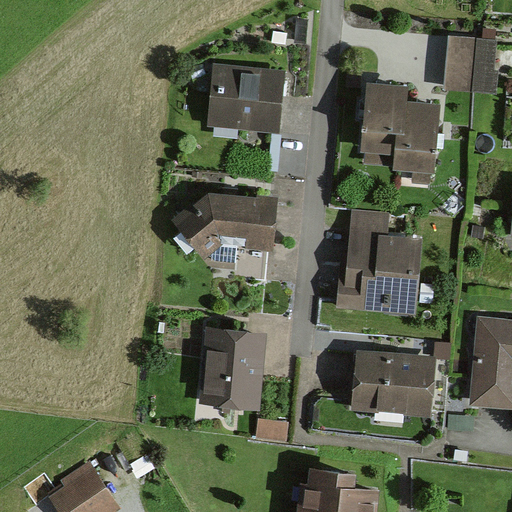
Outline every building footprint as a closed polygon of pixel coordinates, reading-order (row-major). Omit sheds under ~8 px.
[(497,42),(449,39),(446,88),(494,91),(497,42)] [(279,71),(216,66),(211,126),(275,130),(279,71)] [(365,157),(396,159),(399,123),(403,124),(405,99),(406,82),(370,80),(365,157)] [(436,101),(405,99),(403,124),(399,123),(396,159),(396,162),(415,163),(414,176),(431,177),(436,101)] [(274,199),(208,194),(170,225),(201,258),(220,243),(270,247),(274,199)] [(390,211),(352,207),(347,260),(340,259),(336,305),(416,312),(423,234),(388,231),(390,211)] [(511,327),(481,325),(475,405),(511,407),(511,327)] [(264,337),(210,330),(201,402),(255,409),(264,337)] [(434,364),(357,356),(351,408),(429,416),(434,364)] [(288,426),(261,422),(258,439),(285,443),(288,426)] [(68,491),(53,501),(60,511),(113,511),(122,507),(93,463),(63,483),(68,491)] [(352,477),(305,472),(300,511),(371,511),(374,492),(351,489),(352,477)]
